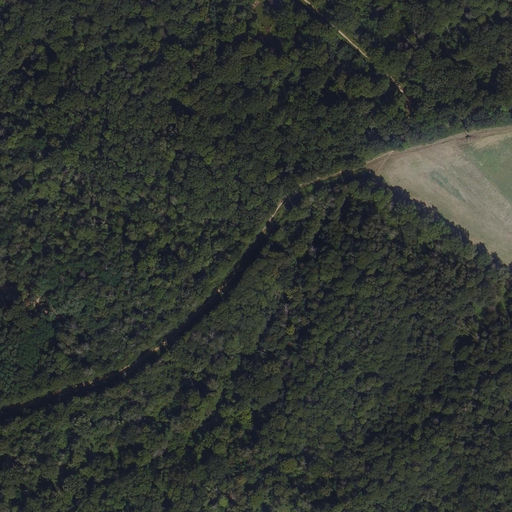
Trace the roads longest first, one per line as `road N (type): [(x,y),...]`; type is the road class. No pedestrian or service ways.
road 1 (track): [(511,128),(391,154),(293,188),(222,287),(149,354),(0,409)]
road 2 (track): [(391,154),(378,188),(382,207),(511,285)]
road 3 (track): [(391,154),(406,131),(399,84),(306,0)]
